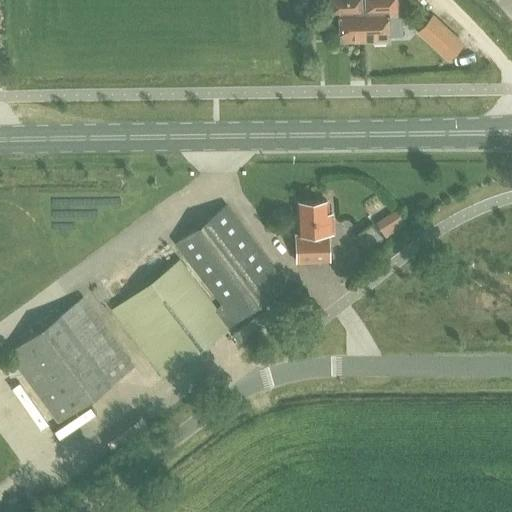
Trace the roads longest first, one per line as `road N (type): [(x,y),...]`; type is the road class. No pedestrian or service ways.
road 1 (primary): [(0,139),(511,134)]
road 2 (unclassified): [(84,511),(241,387),(277,373),(511,367)]
